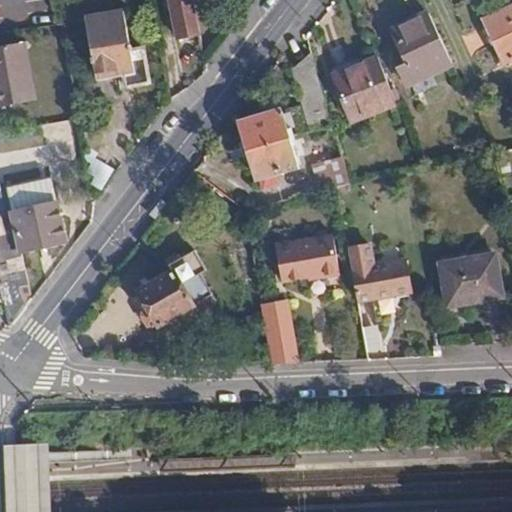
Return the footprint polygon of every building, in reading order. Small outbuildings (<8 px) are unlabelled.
[(168,0),(176,38),(199,33),(192,0),(168,0)] [(511,58),(511,7),(482,20),(502,63),(511,58)] [(117,68),(129,65),(131,65),(121,13),(86,20),(97,78),(117,74),(117,68)] [(407,87),(453,66),(428,14),(393,32),(407,65),(398,69),(407,87)] [(0,109),(34,102),(23,46),(16,47),(0,49),(0,109)] [(330,124),(309,55),(293,69),(312,130),(330,124)] [(352,120),(396,103),(377,57),(334,75),(352,120)] [(130,71),(129,65),(117,68),(117,74),(130,71)] [(240,121),(247,148),(291,136),(289,128),(285,130),(280,111),(240,121)] [(291,136),(247,148),(254,177),(258,177),(260,187),(276,184),(274,173),(295,167),(290,147),(294,146),(291,136)] [(321,190),(352,182),(346,157),(315,165),(321,190)] [(13,221),(21,251),(65,241),(56,203),(11,212),(13,221)] [(0,283),(4,299),(4,300),(11,326),(20,313),(25,308),(20,287),(30,285),(21,251),(10,252),(2,222),(0,222),(0,283)] [(333,233),(275,242),(282,283),(339,273),(333,233)] [(351,267),(373,264),(369,243),(348,246),(351,267)] [(351,267),(357,300),(411,290),(405,258),(373,264),(351,267)] [(501,299),(494,258),(440,267),(448,308),(501,299)] [(172,272),(139,292),(149,309),(145,319),(148,323),(157,325),(159,326),(179,315),(183,319),(197,310),(202,311),(213,306),(214,302),(211,296),(214,294),(200,272),(178,284),(172,272)] [(274,364),(298,363),(286,298),(263,302),(274,364)] [(52,511),(50,441),(10,442),(6,442),(8,511),(52,511)]
